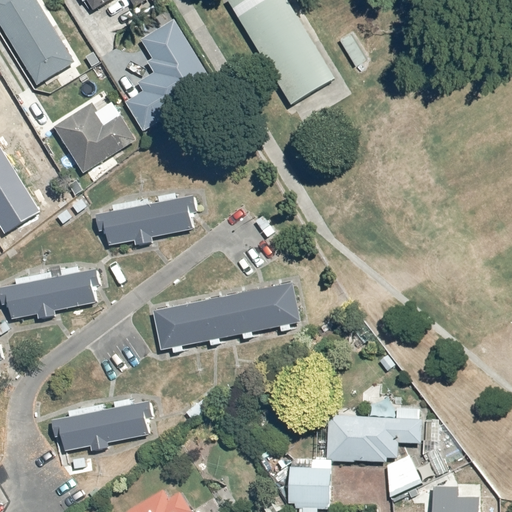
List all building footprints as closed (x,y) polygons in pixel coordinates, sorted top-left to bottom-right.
[(37,0),(0,0),(0,23),(38,86),(77,63),(37,0)] [(87,0),(95,11),(113,0),(132,0),(137,8),(149,0),(87,0)] [(322,83),(271,0),(222,0),(210,8),(273,112),(322,83)] [(145,91),(126,102),(146,133),(219,89),(176,19),(142,40),(153,59),(148,62),(155,73),(140,83),(145,91)] [(363,24),(341,40),(358,65),(381,50),(363,24)] [(93,105),(55,128),(84,174),(138,141),(123,117),(106,127),(93,105)] [(57,177),(38,141),(26,148),(46,183),(57,177)] [(197,195),(97,216),(100,234),(108,232),(111,248),(137,242),(138,247),(154,244),(153,239),(195,231),(192,216),(201,215),(197,195)] [(100,269),(0,289),(0,290),(4,308),(11,307),(14,322),(40,317),(41,321),(57,318),(56,314),(98,305),(95,291),(104,289),(100,269)] [(295,284),(156,312),(164,352),(303,324),(295,284)] [(152,401),(52,421),(56,439),(63,438),(66,453),(92,448),(93,453),(109,449),(108,445),(150,436),(148,422),(156,420),(152,401)] [(331,417),(329,460),(389,464),(389,459),(399,460),(400,444),(423,446),(424,422),(331,417)] [(336,463),(294,461),(292,501),(334,503),(336,463)] [(460,488),(435,488),(434,511),(481,511),(481,500),(460,500),(460,488)] [(193,511),(182,493),(170,500),(165,491),(129,511),(193,511)]
